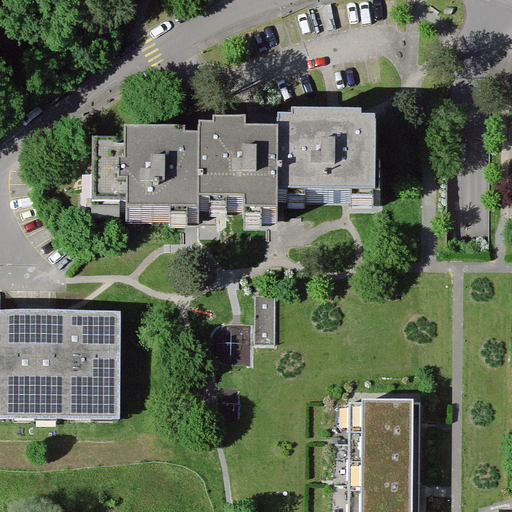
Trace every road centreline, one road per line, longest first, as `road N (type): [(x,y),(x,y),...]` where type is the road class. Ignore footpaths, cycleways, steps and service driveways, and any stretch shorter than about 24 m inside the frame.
road 1 (residential): [(0,164),(122,71),(263,0)]
road 2 (unknown): [(456,372),(443,381),(314,403),(300,427),(296,511)]
